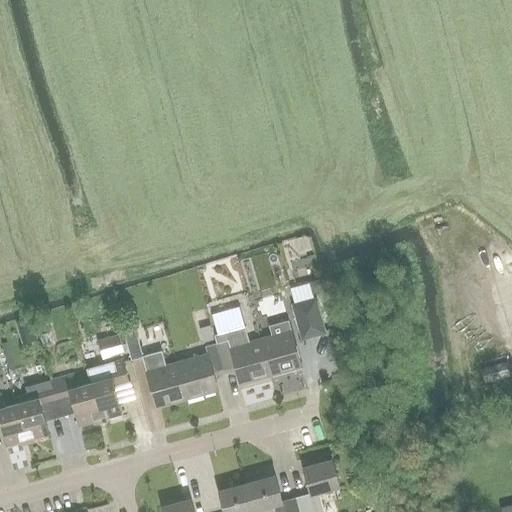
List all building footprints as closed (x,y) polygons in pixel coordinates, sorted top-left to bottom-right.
[(319,279),(309,282),(312,294),(322,291),(319,279)] [(315,299),(288,304),(298,339),(324,331),(315,299)] [(35,320),(38,331),(52,327),(49,316),(35,320)] [(29,318),(18,321),(21,331),(32,327),(29,318)] [(259,339),(270,375),(301,367),(288,320),(268,326),(271,335),(259,339)] [(203,342),(214,339),(210,325),(199,328),(203,342)] [(270,375),(259,339),(249,342),(244,326),(214,335),(216,343),(223,369),(234,366),(239,384),(270,375)] [(142,356),(136,334),(135,330),(123,333),(124,337),(131,361),(142,358),(141,356),(142,356)] [(125,355),(120,337),(99,343),(104,361),(125,355)] [(212,372),(223,369),(216,343),(204,346),(206,354),(176,362),(186,399),(217,390),(212,372)] [(141,356),(142,358),(156,407),(186,399),(176,362),(165,365),(161,351),(142,356),(141,356)] [(114,361),(85,369),(89,383),(100,423),(107,421),(106,418),(121,414),(113,385),(128,381),(122,360),(114,362),(114,361)] [(486,383),(510,375),(506,362),(482,370),(486,383)] [(100,423),(89,383),(77,387),(74,374),(49,381),(55,401),(70,397),(78,426),(93,422),(93,424),(100,423)] [(40,405),(55,401),(49,381),(25,387),(29,400),(16,404),(27,443),(34,441),(34,438),(48,434),(40,405)] [(27,443),(16,404),(4,407),(1,394),(0,394),(0,428),(5,446),(20,442),(21,445),(27,443)] [(295,497),(299,511),(320,511),(323,511),(318,492),(338,486),(331,459),(302,467),(309,493),(295,497)] [(299,511),(295,497),(281,501),(274,475),(246,483),(253,510),(274,504),(275,511),(299,511)] [(246,511),(253,510),(246,483),(218,491),(223,511),(246,511)] [(193,511),(190,499),(161,507),(162,511),(193,511)]
